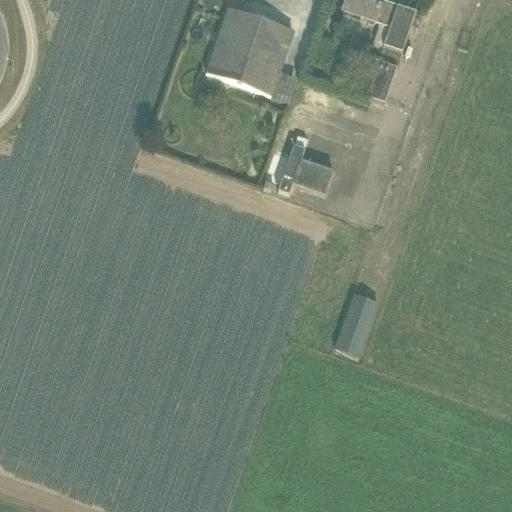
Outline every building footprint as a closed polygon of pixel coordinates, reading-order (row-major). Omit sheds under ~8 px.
[(382,51),(401,57),(415,16),(396,10),(394,14),(380,9),(383,0),(347,0),(342,16),(374,27),(374,26),(388,31),(382,51)] [(205,77),(270,100),(292,36),(227,14),(205,77)] [(364,102),(383,108),(396,72),(401,57),(382,51),(373,76),(365,98),(364,102)] [(365,98),(373,76),(361,72),(354,94),(365,98)] [(289,198),(292,189),(324,200),(332,175),(300,164),(304,154),(293,150),(278,194),(289,198)] [(358,361),(377,307),(353,299),(334,353),(358,361)]
